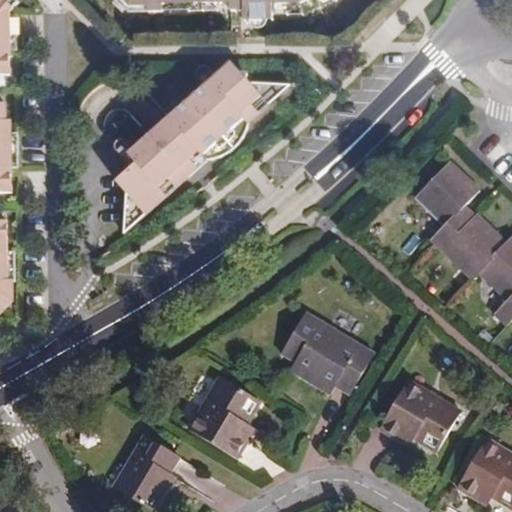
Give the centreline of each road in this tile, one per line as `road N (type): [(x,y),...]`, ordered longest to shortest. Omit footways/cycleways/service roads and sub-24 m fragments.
road 1 (tertiary): [(2,387),(263,223),(437,60),(481,30)]
road 2 (residential): [(266,511),(317,481),(351,478),(406,511)]
road 3 (residential): [(2,387),(64,511)]
